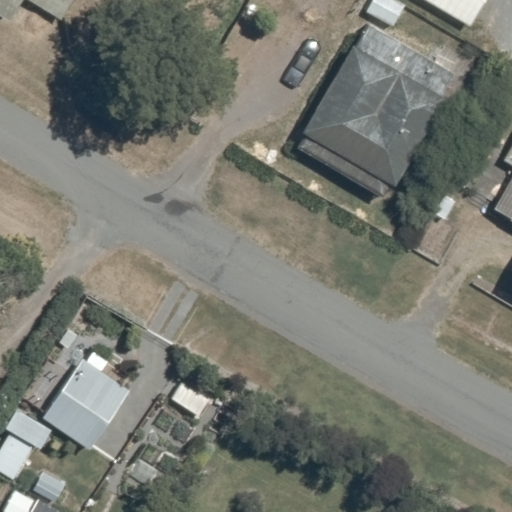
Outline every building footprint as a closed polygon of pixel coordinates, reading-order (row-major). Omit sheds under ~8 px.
[(0,0),(0,16),(7,21),(19,0),(28,0),(63,20),(74,0),(0,0)] [(429,0),(472,27),(488,0),(429,0)] [(401,178),(452,73),(355,26),(295,149),(384,193),(393,174),(401,178)] [(511,123),(475,188),(501,203),(496,212),(511,221),(511,123)] [(85,359),(46,417),(92,448),(132,390),(85,359)] [(213,398),(179,378),(163,404),(197,425),(213,398)] [(0,438),(0,480),(6,484),(0,494),(0,511),(76,511),(58,501),(70,479),(0,438)]
